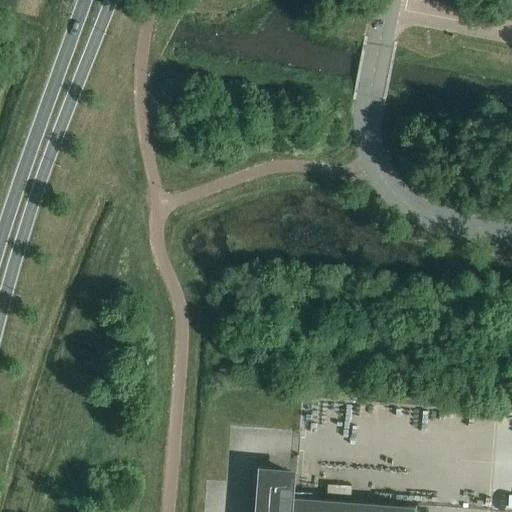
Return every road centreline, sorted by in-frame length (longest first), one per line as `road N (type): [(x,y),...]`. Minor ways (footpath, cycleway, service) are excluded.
road 1 (secondary): [(0,317),(38,185),(111,0)]
road 2 (residential): [(511,238),(435,219),(406,205),(379,174),(365,141),(392,0)]
road 3 (secondary): [(85,0),(0,243)]
